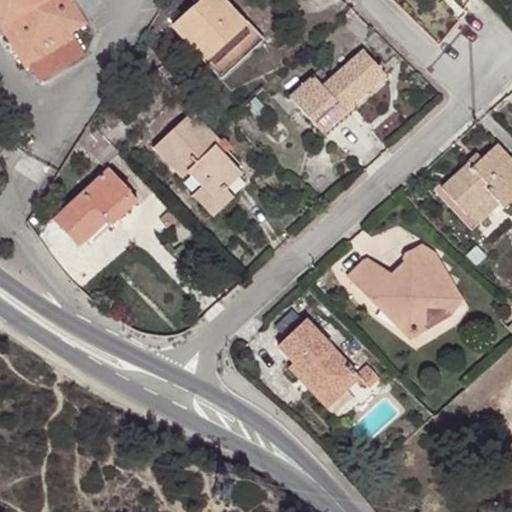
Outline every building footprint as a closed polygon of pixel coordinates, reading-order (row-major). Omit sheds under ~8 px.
[(51,39),(75,25),(90,17),(79,0),(0,0),(0,15),(28,63),(55,46),(51,39)] [(198,0),(173,24),(220,76),(262,36),(228,0),(198,0)] [(79,33),(75,25),(51,39),(55,46),(79,33)] [(364,55),(334,83),(326,89),(320,81),(316,78),(293,99),(320,130),(342,111),(346,117),(386,81),(364,55)] [(216,142),(220,136),(193,105),(152,142),(181,174),(189,167),(200,181),(193,187),(187,192),(209,216),(215,210),(211,206),(229,190),(224,184),(241,168),(223,150),(216,142)] [(325,135),(346,117),(342,111),(320,130),(325,135)] [(103,132),(93,120),(77,136),(87,146),(103,132)] [(27,133),(14,121),(7,127),(20,140),(27,133)] [(224,133),(220,136),(216,142),(223,150),(231,142),(224,133)] [(492,196),(502,208),(505,211),(511,204),(511,161),(497,145),(472,168),(474,172),(468,178),(461,170),(447,183),(441,187),(467,216),(492,196)] [(474,172),(472,168),(468,164),(461,170),(468,178),(474,172)] [(181,174),(193,187),(200,181),(189,167),(181,174)] [(246,174),(241,168),(224,184),(229,190),(246,174)] [(103,214),(127,192),(108,170),(52,221),(75,248),(107,220),(103,214)] [(137,202),(127,192),(103,214),(107,220),(112,225),(137,202)] [(478,228),(502,208),(492,196),(467,216),(478,228)] [(426,251),(430,247),(413,233),(399,246),(410,259),(402,268),(384,259),(370,252),(352,271),(375,299),(397,310),(402,314),(408,324),(419,328),(425,318),(422,311),(433,303),(447,311),(455,297),(445,281),(450,277),(435,265),(439,260),(426,251)] [(410,259),(399,246),(384,259),(402,268),(410,259)] [(439,260),(430,247),(426,251),(439,260)] [(450,277),(439,260),(435,265),(450,277)] [(466,300),(450,277),(445,281),(455,297),(447,311),(466,300)] [(406,336),(419,328),(408,324),(402,314),(397,310),(375,299),(406,336)] [(419,328),(447,311),(433,303),(422,311),(425,318),(419,328)] [(363,374),(358,369),(310,315),(283,339),(300,358),(295,363),(326,398),(330,403),(360,377),(363,374)] [(358,369),(363,374),(360,377),(367,387),(377,377),(365,363),(358,369)]
